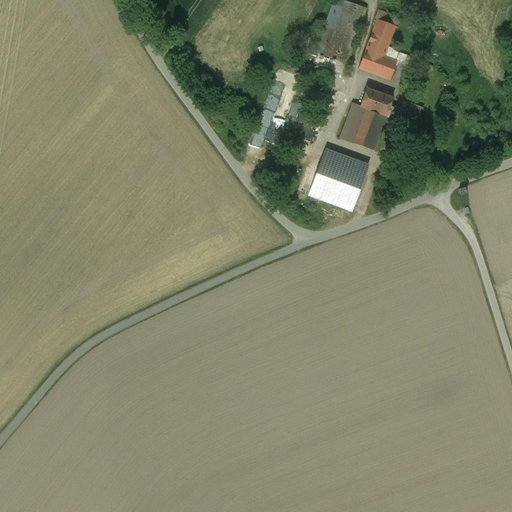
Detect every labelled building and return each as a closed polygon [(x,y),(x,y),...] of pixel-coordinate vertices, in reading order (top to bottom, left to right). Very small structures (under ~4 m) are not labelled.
[(341,0),(334,0),(315,53),(325,56),(344,1),(341,0)] [(344,1),(325,56),(345,64),(365,9),(344,1)] [(400,19),(378,11),(375,19),(376,20),(395,27),(397,28),(400,19)] [(376,20),(359,68),(389,80),(395,65),(399,54),(397,53),(387,49),(395,27),(376,20)] [(409,57),(399,54),(395,65),(404,69),(409,57)] [(392,98),(366,88),(360,107),(353,104),(340,139),(373,151),(385,117),(388,118),(390,111),(398,114),(395,120),(403,123),(404,121),(416,126),(422,108),(402,101),(400,108),(390,104),(392,98)] [(366,168),(326,153),(310,195),(351,210),(366,168)]
